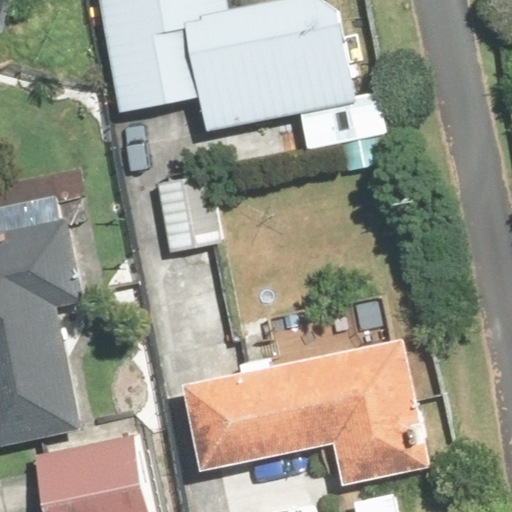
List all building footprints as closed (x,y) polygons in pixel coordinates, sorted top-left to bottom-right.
[(0,0),(0,33),(13,37),(22,0),(0,0)] [(335,103),(370,94),(349,0),(109,0),(134,108),(212,90),(220,128),(335,103)] [(215,173),(164,183),(178,252),(228,243),(215,173)] [(0,204),(0,447),(94,430),(74,321),(108,314),(90,215),(72,218),(67,193),(0,204)] [(402,290),(344,302),(352,339),(410,326),(402,290)] [(197,382),(216,470),(349,443),(357,483),(445,465),(419,335),(197,382)] [(148,432),(41,452),(51,511),(148,511),(162,509),(148,432)]
